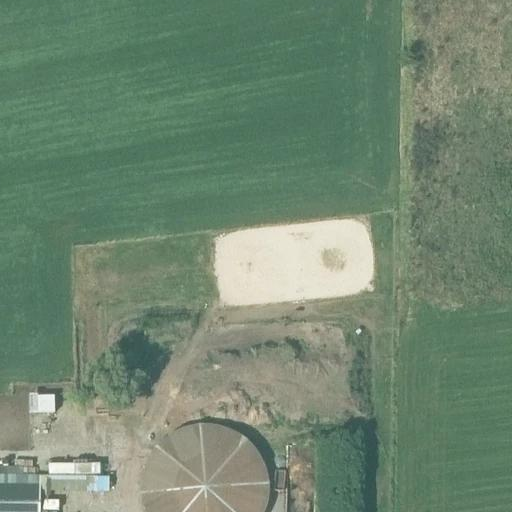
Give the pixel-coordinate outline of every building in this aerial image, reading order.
[(38,394),(30,395),(31,414),(55,414),(55,397),(38,397),(38,394)] [(262,511),(265,503),(267,491),(266,479),(263,467),(258,457),(251,447),(242,439),(232,432),(221,428),(209,426),(197,426),(185,429),(174,433),(164,440),(155,448),(149,458),(144,469),(141,481),(141,493),(143,505),(145,511),(262,511)] [(19,469),(30,468),(29,452),(18,452),(19,469)] [(0,511),(37,511),(38,481),(0,480),(0,511)] [(49,481),(49,509),(110,509),(110,493),(100,493),(100,482),(49,481)]
